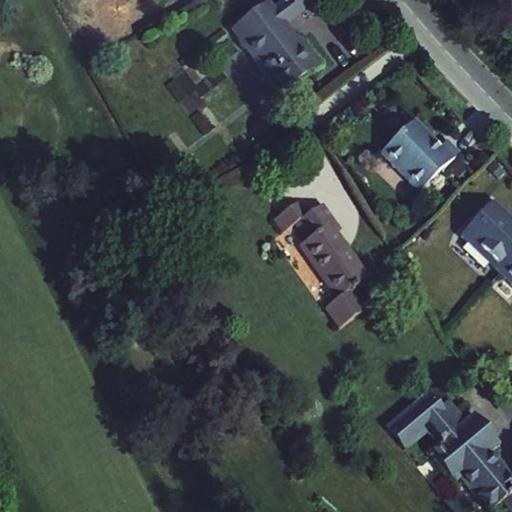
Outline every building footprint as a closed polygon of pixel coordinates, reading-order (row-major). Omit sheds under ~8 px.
[(320,0),(283,0),(268,12),(263,5),(231,30),(282,95),(321,65),(302,41),(298,44),(285,27),(281,22),(294,12),(299,17),(320,0)] [(281,22),(285,27),(299,17),(294,12),(281,22)] [(381,154),(420,192),(458,156),(445,143),(439,149),(413,122),(381,154)] [(501,273),(511,261),(511,221),(492,203),(461,236),(501,273)] [(369,279),(348,250),(343,253),(333,238),(341,232),(323,206),(307,217),(297,204),(274,220),(283,234),(297,224),(308,242),(300,248),(337,301),(326,310),(339,330),(369,309),(354,289),(369,279)] [(511,261),(501,273),(511,284),(511,261)] [(511,511),(511,481),(490,455),(499,448),(473,417),(464,425),(446,404),(440,409),(429,397),(386,433),(404,454),(427,434),(436,445),(435,447),(436,448),(426,455),(452,486),(460,480),(486,511),(490,511),(503,502),(511,511)]
